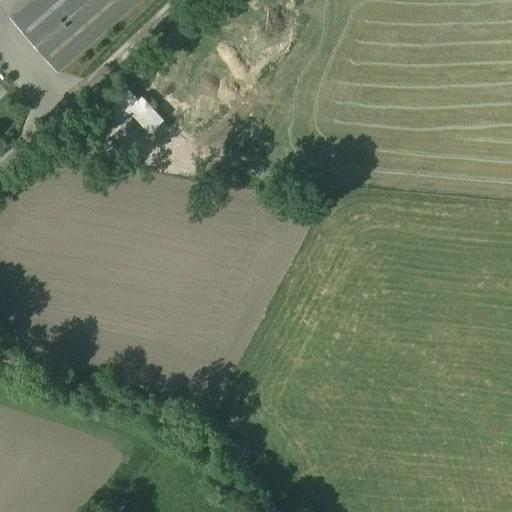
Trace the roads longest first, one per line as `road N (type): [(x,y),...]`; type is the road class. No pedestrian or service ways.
road 1 (track): [(0,359),(178,428),(196,442),(237,511)]
road 2 (track): [(0,168),(175,0)]
